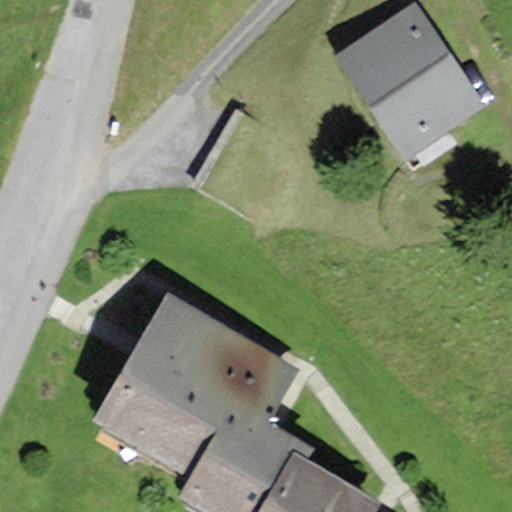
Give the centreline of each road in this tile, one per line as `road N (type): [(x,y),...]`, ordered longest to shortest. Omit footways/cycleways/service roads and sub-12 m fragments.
road 1 (residential): [(68,168),(87,171),(132,152),(278,0)]
road 2 (unclassified): [(68,168),(0,333)]
road 3 (unclassified): [(112,0),(68,168)]
